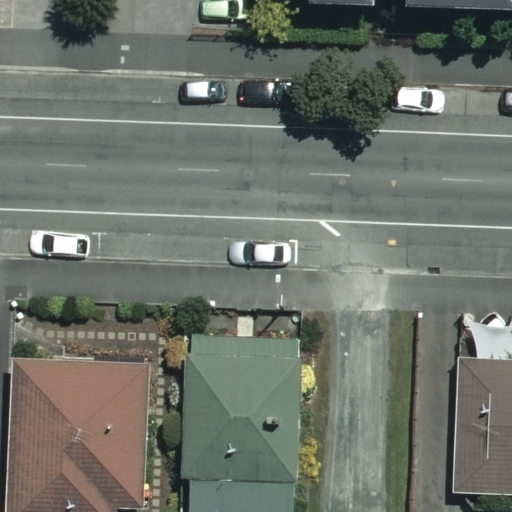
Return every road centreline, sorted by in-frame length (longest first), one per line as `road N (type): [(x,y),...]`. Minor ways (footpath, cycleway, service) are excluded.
road 1 (tertiary): [(370,176),(0,160)]
road 2 (residential): [(358,511),(370,176)]
road 3 (tertiary): [(511,182),(370,176)]
